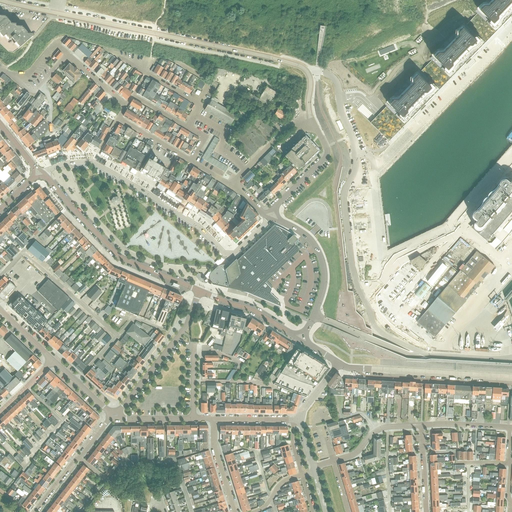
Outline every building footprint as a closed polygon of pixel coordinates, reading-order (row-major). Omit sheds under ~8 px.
[(371,123),(370,123),(383,136),(389,142),(408,122),(440,90),(451,79),(472,57),(485,43),(496,32),(511,15),(511,0),(490,0),(477,14),(470,21),(467,24),(466,25),(432,60),(431,61),(428,65),(424,68),(421,72),(387,107),(386,107),(379,115),(376,117),(376,118),(374,120),(371,123)] [(0,33),(3,37),(5,35),(13,28),(15,26),(16,24),(10,24),(5,19),(5,17),(0,16),(0,33)] [(5,35),(9,40),(12,38),(20,48),(32,37),(33,35),(26,34),(22,29),(22,27),(16,27),(15,26),(13,28),(5,35)] [(67,38),(62,43),(66,47),(71,42),(73,40),(69,39),(67,38)] [(73,43),(76,40),(73,40),(71,42),(72,42),(67,47),(72,51),(73,53),(77,49),(75,47),(76,46),(73,43)] [(396,50),(394,45),(379,51),(381,55),(396,50)] [(92,54),(89,57),(91,58),(100,48),(99,47),(98,47),(92,54)] [(52,66),(63,54),(59,50),(53,56),(56,58),(52,63),(51,65),(52,66)] [(93,60),(88,66),(93,71),(98,65),(95,62),(101,56),(101,55),(99,54),(93,60)] [(88,58),(84,63),(88,66),(93,60),(91,58),(89,57),(88,58)] [(115,58),(111,64),(109,66),(112,69),(114,66),(115,67),(119,62),(115,58)] [(153,66),(150,71),(153,73),(159,76),(164,69),(163,68),(160,66),(163,60),(161,59),(157,59),(154,64),(157,66),(156,67),(153,66)] [(112,78),(115,75),(113,73),(116,70),(122,62),(120,61),(119,62),(115,67),(114,68),(108,74),(103,80),(107,83),(112,78)] [(74,69),(69,64),(62,72),(64,73),(63,74),(66,77),(67,75),(74,82),(81,75),(78,72),(78,71),(75,68),(74,69)] [(100,77),(104,71),(107,69),(101,64),(98,68),(100,69),(96,74),(100,77)] [(164,69),(159,76),(164,79),(167,74),(164,72),(165,70),(168,66),(166,64),(163,68),(164,69)] [(171,68),(167,74),(164,79),(169,82),(173,75),(171,73),(173,69),(174,70),(176,66),(173,64),(171,68)] [(173,75),(169,82),(174,85),(179,78),(175,76),(178,71),(179,71),(181,68),(178,67),(173,75)] [(214,82),(215,83),(219,75),(222,77),(226,70),(216,69),(210,80),(214,82)] [(180,80),(185,71),(183,70),(179,78),(174,85),(179,88),(183,82),(180,80)] [(108,74),(104,71),(100,77),(103,80),(108,74)] [(114,80),(112,78),(107,83),(110,86),(115,80),(120,74),(118,72),(114,77),(115,78),(114,80)] [(115,80),(110,86),(114,90),(119,84),(127,75),(124,72),(119,78),(121,79),(117,83),(115,80)] [(188,73),(183,82),(179,88),(184,91),(188,85),(184,83),(190,74),(188,73)] [(11,81),(10,80),(3,74),(0,77),(0,78),(5,82),(4,83),(7,85),(11,81)] [(56,74),(52,79),(55,82),(56,81),(58,83),(62,79),(56,74)] [(188,85),(184,91),(189,94),(193,88),(190,86),(195,77),(193,76),(188,85)] [(122,87),(119,84),(114,90),(119,94),(127,84),(128,83),(131,80),(128,77),(125,80),(126,81),(122,87)] [(142,97),(151,102),(157,93),(159,89),(161,86),(152,81),(149,85),(147,88),(145,91),(142,97)] [(78,102),(82,105),(90,95),(91,95),(92,93),(94,94),(99,88),(97,87),(93,83),(78,102)] [(127,84),(119,94),(126,100),(132,94),(125,88),(126,88),(127,88),(130,85),(128,83),(127,84)] [(145,91),(147,88),(144,86),(145,84),(143,83),(137,94),(142,96),(145,91)] [(9,93),(17,99),(20,95),(19,94),(22,92),(18,89),(19,87),(16,85),(9,93)] [(256,105),(266,111),(267,110),(277,93),(266,87),(259,100),(256,105)] [(94,101),(90,106),(93,109),(97,104),(106,94),(99,88),(94,94),(93,96),(95,98),(95,97),(98,99),(97,100),(95,102),(94,101)] [(58,106),(68,94),(65,91),(62,94),(61,95),(59,97),(58,99),(56,101),(55,103),(58,106)] [(30,95),(26,93),(19,103),(16,100),(15,102),(18,104),(21,107),(30,95)] [(32,105),(22,117),(26,121),(27,122),(33,114),(29,111),(30,109),(31,110),(33,107),(37,109),(45,99),(46,98),(40,93),(35,100),(32,105)] [(254,103),(256,105),(259,100),(249,94),(246,99),(250,101),(249,102),(254,104),(254,103)] [(8,95),(5,98),(2,103),(1,103),(0,103),(0,111),(4,108),(5,108),(10,104),(8,102),(11,100),(8,96),(9,95),(8,95)] [(156,95),(151,102),(155,104),(160,97),(156,95)] [(160,97),(155,104),(160,107),(165,98),(161,95),(160,97)] [(167,95),(165,98),(160,107),(164,110),(168,104),(165,102),(168,96),(167,95)] [(69,114),(78,102),(74,98),(69,104),(69,103),(64,110),(69,114)] [(137,114),(139,111),(142,105),(133,99),(130,105),(137,109),(136,113),(137,114)] [(182,103),(179,107),(174,116),(179,118),(184,111),(186,106),(189,102),(184,99),(182,103)] [(236,115),(210,100),(207,105),(204,111),(230,125),(236,115)] [(165,110),(170,113),(173,106),(175,104),(170,102),(169,105),(165,110)] [(173,106),(170,113),(174,116),(179,107),(175,104),(173,106)] [(4,108),(0,111),(0,113),(3,117),(9,112),(11,110),(10,108),(11,108),(9,105),(5,108),(4,108)] [(286,114),(287,111),(280,107),(279,110),(278,109),(276,113),(274,112),(275,111),(270,108),(268,111),(267,110),(266,111),(282,120),(284,118),(285,117),(286,115),(285,115),(286,114)] [(128,119),(132,112),(127,109),(123,116),(128,119)] [(33,114),(27,122),(35,128),(46,113),(43,110),(39,114),(35,111),(33,114)] [(110,111),(107,117),(114,121),(117,115),(110,111)] [(133,122),(136,124),(139,120),(142,115),(141,113),(142,112),(139,111),(137,114),(137,115),(133,122)] [(184,111),(179,118),(184,121),(188,116),(184,114),(186,112),(184,111)] [(3,117),(7,123),(14,117),(17,114),(15,112),(12,115),(9,112),(3,117)] [(132,112),(128,119),(133,122),(137,115),(137,114),(136,113),(134,112),(134,113),(132,112)] [(139,120),(136,124),(141,126),(145,119),(148,114),(146,114),(145,116),(145,117),(142,115),(139,120)] [(249,157),(276,132),(258,114),(232,139),(249,157)] [(159,115),(153,125),(149,131),(153,134),(164,117),(159,115)] [(17,120),(14,117),(7,123),(10,127),(19,120),(22,117),(20,116),(17,118),(18,119),(17,120)] [(25,128),(21,124),(26,121),(22,117),(19,120),(10,127),(17,134),(25,128)] [(166,119),(164,117),(153,134),(162,139),(170,127),(165,123),(163,126),(162,126),(166,119)] [(59,127),(62,123),(57,118),(52,124),(55,126),(56,125),(59,127)] [(145,119),(141,126),(145,129),(149,122),(149,121),(145,119)] [(20,139),(27,147),(28,147),(32,144),(44,134),(45,133),(49,128),(49,127),(44,121),(38,125),(39,126),(28,134),(28,133),(20,139)] [(153,125),(149,122),(145,129),(149,131),(153,125)] [(170,127),(162,139),(167,142),(171,134),(169,133),(170,131),(171,128),(174,130),(175,128),(177,125),(172,122),(171,125),(170,127)] [(99,129),(102,130),(100,133),(102,133),(98,139),(95,137),(90,144),(98,148),(106,134),(110,128),(105,125),(103,123),(99,129)] [(17,134),(20,139),(28,133),(26,131),(27,131),(26,130),(28,128),(27,126),(25,128),(17,134)] [(52,142),(55,152),(60,150),(61,150),(68,140),(73,134),(74,133),(68,128),(66,126),(62,130),(64,132),(61,135),(57,140),(52,142)] [(68,140),(61,150),(64,152),(68,151),(68,152),(70,149),(72,151),(76,147),(74,146),(78,141),(77,140),(84,132),(79,128),(74,133),(73,134),(68,140)] [(177,134),(171,144),(175,147),(180,140),(177,138),(179,135),(180,135),(181,134),(183,135),(185,130),(181,128),(179,131),(177,134)] [(122,138),(125,139),(124,140),(127,142),(130,136),(133,132),(127,129),(124,134),(123,135),(124,135),(122,138)] [(82,139),(88,144),(89,143),(90,144),(95,137),(93,136),(93,137),(90,135),(89,134),(90,133),(89,132),(83,139),(82,139)] [(102,151),(99,155),(107,159),(110,155),(118,141),(121,137),(120,136),(117,135),(114,133),(113,132),(102,151)] [(173,132),(171,134),(167,142),(171,144),(177,134),(173,132)] [(182,136),(180,140),(175,147),(180,150),(184,142),(181,141),(182,140),(184,137),(182,136)] [(288,153),(302,167),(318,151),(304,137),(288,153)] [(43,143),(43,145),(47,154),(49,159),(57,156),(55,152),(52,142),(50,139),(42,141),(43,143)] [(82,139),(77,145),(83,151),(88,145),(88,144),(82,139)] [(121,162),(127,165),(140,142),(135,139),(132,143),(126,153),(121,162)] [(132,168),(129,172),(135,175),(136,173),(137,171),(153,144),(148,140),(146,145),(145,144),(132,168)] [(118,141),(110,155),(111,156),(111,157),(112,157),(113,157),(117,159),(120,154),(122,150),(125,145),(118,141)] [(132,143),(130,141),(124,151),(122,150),(120,154),(117,159),(117,160),(119,162),(120,161),(121,162),(126,153),(132,143)] [(191,141),(188,145),(184,152),(189,155),(193,148),(190,146),(191,145),(193,142),(191,141)] [(145,144),(140,142),(127,165),(132,168),(145,144)] [(184,142),(180,150),(184,152),(188,145),(184,142)] [(47,154),(43,145),(43,143),(39,145),(41,150),(38,152),(36,149),(31,152),(33,154),(32,154),(36,158),(47,154)] [(10,150),(6,145),(0,149),(0,151),(3,155),(6,153),(10,150)] [(272,158),(277,153),(273,149),(268,154),(272,158)] [(21,163),(10,150),(6,153),(3,155),(2,156),(7,163),(11,159),(17,166),(21,163)] [(302,167),(288,153),(284,156),(298,170),(302,167)] [(272,158),(268,154),(263,158),(267,162),(272,158)] [(169,170),(170,171),(172,172),(173,170),(177,163),(179,159),(175,156),(173,159),(175,160),(169,170)] [(147,158),(140,171),(159,182),(163,176),(166,170),(156,163),(157,160),(156,159),(156,158),(154,157),(152,161),(147,158)] [(268,163),(267,162),(263,158),(259,162),(264,167),(268,163)] [(11,177),(17,183),(22,178),(16,171),(16,172),(14,170),(16,168),(11,162),(5,167),(4,167),(3,168),(4,170),(9,175),(11,177)] [(281,163),(279,165),(291,177),(293,175),(294,175),(295,174),(296,173),(296,172),(290,166),(287,168),(281,163)] [(282,172),(280,175),(286,182),(287,181),(288,181),(289,180),(289,179),(291,177),(279,165),(277,167),(282,172)] [(193,167),(189,174),(192,176),(186,186),(182,184),(176,195),(183,199),(193,183),(196,178),(200,172),(193,167)] [(11,177),(9,175),(4,170),(2,172),(0,169),(0,180),(0,181),(3,183),(9,190),(17,183),(11,177)] [(159,182),(158,184),(164,187),(168,180),(168,179),(172,172),(169,170),(167,169),(166,170),(163,176),(159,182)] [(168,180),(164,187),(168,189),(174,179),(175,178),(172,176),(175,171),(173,170),(172,172),(168,179),(168,180)] [(247,183),(254,176),(250,171),(243,178),(247,183)] [(278,176),(273,181),(275,184),(279,188),(286,182),(280,175),(277,173),(275,174),(278,176)] [(174,179),(168,189),(172,192),(176,195),(182,184),(187,177),(184,175),(182,179),(180,183),(174,179)] [(206,175),(203,179),(202,180),(207,184),(211,178),(206,175)] [(511,175),(477,217),(467,229),(492,247),(511,222),(511,175)] [(211,189),(215,181),(212,179),(207,186),(211,189)] [(0,183),(1,185),(0,185),(0,188),(5,194),(9,190),(3,183),(0,181),(0,180),(0,183)] [(279,188),(275,184),(271,180),(269,181),(272,184),(270,186),(271,187),(268,190),(273,195),(279,188)] [(196,185),(193,183),(183,199),(188,203),(200,184),(201,183),(199,181),(196,185)] [(218,182),(213,190),(219,193),(220,192),(224,186),(218,182)] [(200,184),(188,203),(194,206),(198,199),(199,197),(200,197),(202,194),(206,188),(203,186),(200,184)] [(268,200),(258,189),(254,185),(252,187),(261,196),(258,199),(263,204),(268,200)] [(224,186),(220,192),(229,197),(233,192),(224,186)] [(35,191),(33,193),(39,201),(38,202),(39,204),(40,204),(42,202),(41,201),(43,200),(46,197),(39,187),(35,191)] [(273,195),(268,190),(265,187),(263,190),(260,187),(258,189),(268,200),(273,195)] [(32,192),(24,198),(37,214),(39,216),(45,223),(51,219),(48,216),(49,215),(46,212),(40,204),(39,204),(38,202),(39,201),(33,193),(32,192)] [(200,210),(205,202),(202,200),(205,196),(202,194),(200,197),(199,197),(198,199),(194,206),(200,210)] [(216,223),(222,230),(228,224),(231,219),(235,213),(237,211),(239,207),(237,207),(242,200),(237,195),(236,195),(233,200),(227,211),(225,214),(222,217),(216,223)] [(120,201),(120,200),(120,199),(119,198),(119,197),(118,197),(117,197),(116,196),(115,196),(114,197),(113,197),(112,198),(112,199),(111,200),(111,201),(111,202),(112,203),(113,204),(114,205),(115,205),(116,205),(117,205),(118,205),(119,204),(119,203),(120,203),(120,202),(120,201)] [(40,204),(46,212),(54,205),(49,199),(47,197),(43,200),(41,201),(42,202),(40,204)] [(206,201),(205,202),(200,210),(206,214),(211,206),(211,205),(214,201),(208,197),(206,201)] [(37,214),(24,198),(20,202),(26,210),(27,211),(30,209),(31,211),(30,212),(34,216),(37,214)] [(375,200),(356,202),(365,269),(383,267),(375,200)] [(239,207),(237,211),(239,212),(241,209),(241,210),(245,204),(243,201),(239,207)] [(20,202),(15,206),(26,218),(28,216),(24,212),(26,210),(20,202)] [(211,205),(211,206),(206,214),(212,218),(215,215),(218,211),(221,207),(215,203),(213,206),(211,205)] [(242,220),(227,235),(232,240),(235,243),(260,219),(257,216),(251,210),(248,207),(246,204),(239,217),(242,220)] [(54,205),(46,212),(49,215),(52,218),(55,215),(59,212),(54,205)] [(15,206),(10,211),(16,217),(17,218),(19,217),(20,218),(19,218),(27,226),(30,223),(26,218),(15,206)] [(215,215),(212,218),(213,220),(213,221),(216,223),(222,217),(225,214),(227,211),(222,206),(221,207),(218,211),(215,215)] [(14,220),(16,217),(10,211),(7,215),(8,216),(7,217),(6,217),(13,224),(16,226),(18,224),(14,220)] [(228,224),(222,230),(227,235),(242,220),(239,217),(235,213),(231,219),(228,224)] [(34,216),(39,222),(36,224),(41,230),(45,226),(44,224),(45,223),(39,216),(37,214),(34,216)] [(61,215),(50,226),(51,226),(52,226),(53,227),(56,224),(58,227),(59,226),(66,219),(61,215)] [(6,217),(1,222),(12,232),(14,230),(10,226),(13,224),(6,217)] [(64,229),(70,224),(66,219),(59,226),(58,227),(55,230),(56,232),(60,228),(61,226),(64,229)] [(1,222),(0,223),(0,226),(1,228),(2,227),(3,228),(5,231),(10,236),(13,233),(12,232),(1,222)] [(70,224),(64,229),(58,236),(60,237),(64,233),(65,233),(66,232),(69,234),(68,234),(75,228),(70,224)] [(225,271),(224,272),(228,288),(247,293),(248,293),(249,293),(280,306),(279,302),(270,293),(270,291),(271,289),(265,283),(267,281),(299,250),(293,244),(298,239),(293,235),(287,232),(281,228),(275,226),(274,225),(237,260),(235,263),(234,265),(233,268),(230,267),(225,271)] [(0,226),(0,236),(1,237),(4,235),(13,243),(15,241),(10,236),(5,231),(3,228),(2,227),(1,228),(0,226)] [(68,234),(65,238),(69,241),(68,242),(68,243),(72,238),(78,232),(75,228),(68,234)] [(78,232),(72,238),(68,243),(70,245),(74,241),(73,241),(74,240),(76,242),(82,236),(78,232)] [(25,236),(20,241),(25,246),(28,243),(25,240),(27,238),(25,236)] [(81,247),(87,241),(83,237),(74,246),(76,248),(79,244),(81,247)] [(24,246),(17,239),(15,241),(22,248),(24,246)] [(40,245),(35,241),(27,251),(32,254),(40,245)] [(80,251),(83,254),(92,246),(87,241),(81,247),(77,251),(78,253),(80,251)] [(45,249),(40,245),(32,254),(37,259),(45,249)] [(92,246),(83,254),(80,257),(82,259),(86,256),(85,255),(86,253),(90,257),(97,251),(92,246)] [(45,249),(37,259),(42,262),(49,253),(45,249)] [(101,256),(97,251),(90,257),(87,260),(92,265),(95,262),(96,261),(101,256)] [(435,338),(479,286),(495,267),(477,251),(460,270),(458,273),(448,286),(417,323),(435,338)] [(7,263),(12,258),(8,254),(3,258),(7,263)] [(101,267),(107,262),(101,256),(96,261),(95,262),(101,268),(101,267)] [(107,262),(101,267),(105,271),(103,273),(105,275),(107,273),(113,268),(107,262)] [(55,272),(58,269),(61,267),(58,263),(52,269),(55,272)] [(210,276),(210,277),(210,278),(210,279),(211,280),(211,281),(212,282),(213,283),(214,283),(214,284),(213,284),(213,285),(218,286),(224,287),(228,288),(224,272),(225,271),(225,270),(228,266),(226,266),(224,265),(222,266),(221,266),(220,266),(218,267),(216,268),(215,270),(212,273),(211,273),(211,274),(210,275),(210,276)] [(113,268),(107,273),(111,275),(110,278),(117,281),(122,271),(113,268)] [(63,274),(58,269),(55,272),(54,273),(59,278),(60,276),(60,277),(63,274)] [(125,285),(129,274),(122,271),(117,281),(122,283),(119,289),(123,290),(125,285)] [(64,273),(63,274),(60,277),(59,278),(64,283),(69,278),(64,273)] [(125,285),(123,290),(116,307),(123,310),(136,278),(129,274),(125,285)] [(4,277),(2,280),(7,285),(10,282),(4,277)] [(70,287),(74,282),(70,278),(66,282),(70,287)] [(136,278),(123,310),(130,313),(144,281),(136,278)] [(48,279),(37,291),(52,306),(57,311),(69,298),(48,279)] [(151,284),(144,281),(130,313),(137,316),(144,301),(148,292),(151,284)] [(16,287),(10,282),(7,285),(4,288),(4,289),(0,293),(0,298),(3,301),(16,287)] [(76,293),(80,288),(75,284),(75,283),(71,287),(76,293)] [(148,292),(144,301),(146,302),(148,297),(153,297),(154,294),(157,286),(151,284),(148,292)] [(80,288),(77,291),(80,294),(87,288),(84,285),(80,288)] [(163,289),(157,286),(153,297),(159,299),(160,297),(163,289)] [(101,292),(95,287),(87,296),(93,301),(101,292)] [(163,289),(160,297),(163,299),(163,300),(165,301),(169,291),(167,291),(167,290),(165,289),(164,289),(163,289)] [(165,301),(157,321),(162,324),(169,308),(172,302),(175,294),(169,291),(165,301)] [(172,302),(169,308),(172,309),(174,304),(178,306),(182,297),(175,294),(172,302)] [(12,304),(9,307),(10,307),(11,308),(19,316),(22,319),(38,333),(47,323),(48,322),(18,295),(13,300),(14,300),(15,301),(12,304)] [(65,304),(64,305),(69,310),(71,309),(75,304),(69,299),(65,304)] [(107,306),(104,311),(108,315),(114,308),(112,306),(110,308),(107,306)] [(77,318),(83,313),(79,309),(74,315),(77,318)] [(216,309),(212,328),(222,331),(221,336),(225,337),(225,334),(226,331),(227,328),(230,314),(230,313),(220,310),(216,309)] [(82,322),(87,317),(83,314),(78,319),(82,322)] [(230,314),(227,328),(234,330),(242,332),(243,332),(246,318),(241,316),(230,314)] [(254,331),(259,323),(252,319),(246,327),(253,332),(254,331)] [(47,323),(38,333),(44,338),(52,329),(47,323)] [(259,323),(254,331),(258,333),(257,335),(259,336),(261,333),(261,332),(265,327),(259,323)] [(149,343),(152,339),(142,331),(133,324),(129,328),(129,329),(126,332),(126,333),(131,336),(142,345),(145,342),(147,344),(149,342),(149,343)] [(101,329),(97,325),(93,330),(97,333),(101,329)] [(54,331),(52,329),(44,338),(48,342),(53,337),(49,334),(50,333),(51,334),(54,331)] [(94,338),(99,342),(107,334),(102,330),(97,335),(94,338)] [(155,335),(152,339),(156,342),(158,344),(164,336),(156,330),(153,333),(155,335)] [(58,331),(53,337),(48,342),(53,347),(58,340),(55,337),(56,336),(57,337),(60,333),(58,331)] [(275,343),(279,336),(272,331),(269,335),(266,333),(260,342),(263,344),(265,341),(265,342),(267,338),(271,341),(270,342),(274,345),(275,343)] [(131,336),(126,333),(119,341),(123,344),(124,345),(131,336)] [(107,344),(112,339),(107,334),(102,340),(107,344)] [(63,335),(58,340),(53,347),(57,351),(63,344),(60,341),(61,339),(62,340),(65,337),(63,335)] [(11,336),(1,346),(11,356),(7,360),(17,370),(32,355),(11,336)] [(291,343),(279,336),(275,343),(280,347),(277,351),(280,353),(283,348),(286,351),(291,343)] [(68,339),(63,344),(57,351),(62,355),(68,348),(64,345),(65,343),(67,344),(70,341),(68,339)] [(114,345),(120,349),(123,344),(119,341),(118,340),(114,345)] [(145,342),(142,345),(144,347),(143,349),(140,352),(138,355),(145,361),(150,354),(155,347),(153,346),(153,345),(152,344),(151,344),(149,343),(149,342),(147,344),(145,342)] [(291,343),(286,351),(283,355),(286,357),(288,354),(289,352),(292,354),(296,349),(297,347),(291,343)] [(71,344),(68,348),(62,355),(66,359),(73,352),(70,349),(73,346),(71,344)] [(79,345),(73,352),(66,359),(71,363),(79,354),(77,351),(81,347),(79,345)] [(121,350),(120,349),(114,345),(111,349),(118,354),(121,350)] [(134,347),(131,351),(133,352),(138,355),(140,352),(134,347)] [(280,374),(281,374),(299,382),(311,386),(314,387),(314,388),(319,381),(318,380),(320,378),(321,378),(329,368),(322,364),(312,357),(312,358),(302,351),(301,352),(296,349),(292,354),(293,355),(280,374)] [(109,362),(115,354),(110,350),(104,358),(109,362)] [(82,351),(79,354),(71,363),(76,368),(81,362),(81,361),(79,359),(84,353),(82,351)] [(145,361),(138,355),(133,352),(132,354),(135,357),(136,356),(138,357),(135,361),(141,366),(145,361)] [(33,355),(24,364),(26,366),(29,363),(29,364),(31,362),(33,364),(33,365),(38,360),(33,355)] [(84,365),(81,362),(76,368),(81,372),(94,358),(92,356),(84,365)] [(129,365),(123,360),(120,357),(113,366),(117,369),(125,376),(130,380),(137,371),(130,365),(129,365)] [(141,366),(135,361),(129,357),(128,359),(131,361),(132,360),(133,361),(130,365),(137,371),(141,366)] [(34,368),(29,373),(31,375),(42,364),(38,360),(33,365),(32,365),(34,368)] [(101,370),(100,369),(90,380),(95,385),(111,367),(103,360),(102,362),(106,366),(101,371),(101,370)] [(206,363),(202,363),(202,370),(207,370),(207,367),(212,367),(216,367),(216,362),(214,362),(211,362),(211,360),(209,360),(208,362),(206,362),(206,363)] [(102,362),(97,367),(98,367),(100,369),(101,370),(101,371),(106,366),(102,362)] [(266,368),(261,365),(256,373),(261,376),(266,368)] [(90,380),(100,369),(98,367),(95,370),(92,367),(84,376),(90,380)] [(100,390),(106,383),(103,380),(101,382),(100,381),(109,372),(111,374),(114,369),(111,367),(95,385),(100,390)] [(0,383),(8,392),(19,381),(12,374),(11,376),(3,368),(0,371),(0,383)] [(207,370),(202,370),(202,377),(207,377),(208,377),(208,380),(212,380),(212,377),(212,373),(213,373),(213,370),(207,370)] [(50,383),(51,383),(56,377),(49,371),(43,378),(43,377),(37,384),(42,389),(48,382),(47,382),(48,380),(50,383)] [(118,374),(115,378),(125,386),(130,380),(125,376),(123,378),(118,374)] [(335,390),(337,388),(339,385),(337,384),(341,378),(336,374),(328,384),(331,386),(333,388),(335,390)] [(125,386),(115,378),(113,376),(112,378),(118,383),(116,386),(117,388),(121,391),(125,386)] [(50,383),(45,388),(47,390),(49,388),(52,390),(60,381),(56,377),(51,383),(50,383)] [(346,379),(345,389),(345,396),(352,397),(352,388),(353,380),(346,379)] [(108,380),(106,383),(100,390),(103,393),(104,392),(105,393),(115,398),(121,391),(117,388),(116,386),(112,384),(108,380)] [(360,380),(359,389),(364,389),(364,391),(362,390),(362,394),(365,394),(365,391),(368,391),(368,381),(360,380)] [(58,397),(67,387),(64,385),(60,381),(52,390),(49,394),(45,397),(48,399),(45,403),(49,406),(58,397)] [(395,382),(395,395),(402,396),(403,383),(395,382)] [(274,383),(273,385),(278,387),(280,388),(282,388),(282,389),(285,390),(287,391),(288,391),(290,392),(292,393),(293,393),(295,394),(297,394),(299,395),(300,396),(302,396),(306,398),(307,396),(302,394),(300,394),(297,393),(295,392),(293,391),(291,390),(288,389),(286,388),(283,387),(281,386),(278,385),(274,383)] [(439,394),(438,403),(447,404),(447,394),(448,385),(439,385),(439,394)] [(447,394),(447,404),(446,417),(453,418),(455,395),(455,387),(455,386),(448,385),(447,394)] [(58,403),(54,407),(56,409),(66,398),(72,392),(67,387),(58,397),(61,400),(58,403)] [(455,395),(454,399),(461,399),(472,400),(472,398),(473,387),(466,387),(466,388),(455,387),(455,395)] [(479,387),(478,412),(485,412),(486,388),(479,387)] [(345,396),(345,389),(337,388),(335,390),(333,388),(330,388),(330,395),(345,396)] [(486,388),(485,409),(486,409),(492,410),(492,405),(492,401),(492,397),(493,397),(493,389),(492,389),(492,388),(486,388)] [(494,389),(493,389),(493,397),(492,397),(492,405),(501,405),(501,401),(502,389),(497,389),(497,388),(494,388),(494,389)] [(29,392),(25,396),(35,408),(38,406),(33,400),(32,401),(32,400),(34,398),(29,392)] [(72,392),(66,398),(70,401),(59,412),(62,415),(62,414),(78,397),(72,392)] [(291,402),(298,404),(300,396),(299,395),(297,394),(295,394),(293,393),(292,398),(288,396),(287,400),(291,402)] [(25,396),(21,400),(26,406),(29,403),(31,406),(34,409),(35,408),(25,396)] [(84,403),(78,397),(62,414),(64,416),(70,410),(71,412),(75,408),(74,407),(75,405),(79,409),(79,408),(80,408),(84,403)] [(21,400),(17,404),(26,414),(27,412),(23,408),(26,406),(21,400)] [(298,404),(291,402),(290,405),(292,406),(292,407),(291,407),(289,408),(289,409),(286,409),(286,413),(294,414),(298,404)] [(82,410),(77,416),(79,418),(85,412),(89,407),(84,403),(80,408),(79,408),(82,410)] [(13,408),(18,413),(20,411),(24,415),(26,414),(17,404),(13,408)] [(225,405),(216,405),(215,413),(224,413),(225,405)] [(93,411),(89,407),(85,412),(87,414),(86,415),(84,418),(83,418),(82,419),(84,421),(86,420),(89,416),(93,411)] [(18,413),(13,408),(8,411),(19,422),(19,423),(21,421),(18,418),(15,416),(18,413)] [(8,411),(4,415),(9,421),(12,418),(14,422),(17,424),(19,422),(8,411)] [(93,411),(89,416),(91,418),(86,423),(91,428),(96,423),(96,422),(100,417),(93,411)] [(4,415),(0,419),(8,428),(10,430),(11,431),(13,429),(12,428),(7,423),(9,421),(4,415)] [(71,419),(69,421),(72,423),(77,427),(79,429),(81,430),(87,435),(91,429),(85,425),(83,427),(81,426),(80,426),(78,424),(71,418),(71,419)] [(11,431),(10,430),(8,428),(0,419),(0,427),(1,429),(4,431),(6,430),(9,433),(11,431)] [(338,422),(328,425),(330,430),(340,427),(345,426),(344,420),(338,422)] [(69,426),(77,432),(79,429),(77,427),(72,423),(69,426)] [(340,427),(330,430),(330,431),(330,432),(332,439),(333,439),(341,437),(342,436),(349,434),(347,427),(347,425),(345,426),(340,427)] [(140,442),(140,426),(131,427),(131,433),(131,444),(137,444),(137,442),(140,442)] [(156,438),(156,435),(155,426),(148,426),(148,433),(148,449),(148,459),(153,459),(153,440),(156,440),(156,438)] [(164,426),(155,426),(156,435),(156,438),(159,438),(159,457),(163,457),(163,452),(164,452),(163,435),(164,435),(164,426)] [(175,437),(175,434),(174,426),(166,426),(167,437),(175,437)] [(174,426),(175,434),(178,434),(179,445),(178,445),(178,451),(183,451),(183,438),(183,426),(174,426)] [(190,426),(183,426),(183,438),(187,438),(187,441),(191,441),(191,439),(190,426)] [(199,450),(199,451),(208,448),(207,443),(207,431),(208,431),(208,426),(199,426),(199,438),(202,438),(202,442),(199,442),(199,443),(199,450)] [(121,436),(121,432),(121,427),(113,427),(108,434),(112,437),(114,438),(116,440),(117,441),(120,447),(124,455),(128,454),(125,447),(124,445),(122,439),(121,436)] [(131,433),(131,427),(121,427),(121,432),(121,433),(121,436),(122,439),(124,438),(124,433),(131,433)] [(287,427),(278,427),(278,436),(278,445),(279,445),(285,443),(285,440),(281,440),(281,437),(280,437),(280,435),(281,435),(286,436),(286,433),(287,433),(287,431),(288,431),(288,427),(287,427)] [(37,435),(39,437),(44,433),(39,429),(37,431),(35,432),(36,434),(37,435)] [(81,430),(77,435),(82,440),(87,435),(81,430)] [(62,439),(65,435),(59,431),(56,434),(62,439)] [(82,440),(77,435),(72,432),(71,434),(73,436),(73,437),(75,438),(73,441),(78,445),(82,440)] [(432,434),(433,443),(439,443),(439,442),(446,442),(445,438),(443,439),(442,433),(432,434)] [(116,440),(112,437),(108,434),(104,439),(109,443),(112,445),(116,440)] [(405,445),(412,444),(411,435),(405,436),(405,441),(398,441),(399,445),(405,445)] [(374,439),(374,455),(375,461),(380,460),(380,458),(382,458),(382,457),(384,457),(385,456),(385,452),(384,451),(383,451),(381,451),(380,451),(381,439),(379,439),(379,436),(376,436),(376,439),(374,439)] [(78,445),(73,441),(68,437),(66,439),(69,441),(66,444),(74,451),(78,445)] [(333,439),(335,446),(341,445),(339,441),(341,440),(341,437),(333,439)] [(26,439),(22,442),(29,450),(33,447),(26,439)] [(106,447),(109,443),(104,439),(99,444),(103,448),(105,449),(108,451),(110,450),(106,447)] [(63,442),(61,445),(64,447),(62,450),(70,456),(74,451),(66,444),(63,442)] [(103,448),(99,444),(95,450),(101,454),(106,458),(108,455),(103,452),(105,449),(103,448)] [(341,445),(335,446),(334,447),(337,455),(343,453),(342,449),(345,448),(344,444),(341,445)] [(66,461),(70,456),(56,445),(54,448),(57,450),(55,453),(66,461)] [(25,447),(21,450),(27,457),(31,453),(25,447)] [(467,460),(467,447),(465,447),(465,451),(465,452),(461,453),(461,452),(457,452),(457,460),(467,460)] [(52,450),(50,453),(53,455),(58,459),(56,462),(62,466),(66,461),(57,454),(55,453),(52,450)] [(99,457),(101,454),(95,450),(91,455),(97,459),(102,463),(103,461),(100,459),(101,458),(99,457)] [(209,450),(197,454),(198,456),(199,459),(202,458),(203,458),(210,456),(209,450)] [(289,450),(282,453),(281,453),(282,456),(276,458),(277,460),(279,460),(291,456),(289,450)] [(243,456),(249,454),(248,451),(239,454),(239,455),(236,456),(235,455),(233,456),(232,453),(224,455),(226,461),(240,457),(241,457),(243,456)] [(15,460),(9,454),(5,457),(2,455),(2,454),(0,453),(0,463),(4,466),(7,463),(9,465),(11,463),(12,463),(15,460)] [(20,464),(23,461),(18,455),(14,458),(20,464)] [(97,459),(91,455),(86,461),(97,469),(99,467),(94,463),(97,459)] [(375,461),(374,455),(363,458),(364,459),(361,460),(363,465),(365,464),(375,461)] [(434,455),(430,455),(430,463),(441,463),(445,463),(445,458),(437,459),(436,455),(434,455)] [(51,469),(57,473),(61,468),(46,456),(44,459),(53,466),(51,469)] [(199,459),(200,463),(199,463),(200,466),(201,465),(212,462),(210,456),(203,458),(202,458),(199,459)] [(407,465),(416,464),(416,456),(409,457),(409,460),(405,461),(405,462),(403,462),(403,465),(407,465)] [(241,460),(241,457),(240,457),(226,461),(228,467),(236,465),(236,464),(240,463),(239,461),(241,460)] [(202,468),(199,469),(200,472),(214,468),(212,462),(201,465),(202,468)] [(286,467),(279,469),(280,472),(294,468),(294,466),(293,463),(293,462),(286,464),(286,467)] [(345,463),(339,465),(341,472),(347,470),(352,469),(353,469),(352,466),(351,466),(350,465),(346,466),(345,463)] [(273,474),(278,470),(273,464),(269,469),(266,472),(267,473),(270,471),(273,474)] [(416,464),(407,465),(407,469),(402,469),(402,472),(407,472),(417,472),(416,464)] [(83,465),(79,471),(85,475),(87,472),(89,474),(89,473),(92,475),(94,473),(89,470),(83,465)] [(236,465),(228,467),(230,473),(243,469),(242,466),(237,467),(236,465)] [(57,473),(51,469),(48,472),(43,468),(42,470),(47,474),(52,478),(57,473)] [(214,468),(200,472),(201,475),(202,478),(203,477),(207,476),(216,473),(214,468)] [(243,471),(243,469),(230,473),(232,478),(240,476),(239,473),(243,471)] [(490,473),(490,476),(493,476),(496,476),(506,477),(506,469),(500,469),(499,473),(493,473),(490,473)] [(347,470),(341,472),(343,479),(349,478),(349,477),(352,477),(353,476),(355,476),(355,473),(354,472),(352,472),(348,474),(347,470)] [(0,479),(7,485),(11,480),(0,471),(0,479)] [(79,471),(75,476),(80,480),(85,484),(87,482),(82,479),(85,475),(79,471)] [(23,472),(19,477),(25,482),(29,477),(23,472)] [(399,477),(400,480),(410,479),(417,479),(417,472),(407,472),(408,477),(399,477)] [(52,478),(47,474),(45,477),(42,475),(42,476),(39,473),(38,475),(48,483),(52,478)] [(203,477),(202,478),(202,480),(204,479),(207,478),(208,478),(209,482),(218,479),(216,473),(207,476),(203,477)] [(75,476),(71,481),(76,486),(78,487),(81,489),(83,488),(80,485),(78,483),(80,480),(75,476)] [(249,479),(248,476),(242,478),(243,478),(240,479),(240,476),(232,478),(233,484),(246,480),(249,479)] [(376,484),(383,482),(381,476),(380,476),(375,478),(376,484)] [(491,480),(491,483),(498,484),(505,484),(506,477),(496,476),(495,480),(491,480)] [(35,479),(34,481),(38,484),(44,489),(48,483),(40,477),(38,481),(35,479)] [(349,478),(343,479),(345,487),(351,485),(356,484),(364,481),(364,478),(357,480),(353,481),(353,480),(350,481),(349,478)] [(209,482),(201,484),(202,487),(209,485),(210,484),(211,487),(219,485),(218,479),(209,482)] [(401,487),(411,487),(418,486),(417,479),(410,479),(410,483),(404,483),(404,484),(397,485),(397,488),(401,487)] [(246,480),(241,482),(233,484),(235,490),(243,487),(242,484),(247,483),(246,480)] [(71,481),(67,486),(72,491),(78,496),(80,494),(76,491),(78,487),(76,486),(71,481)] [(286,490),(300,486),(298,481),(289,484),(290,487),(281,490),(282,492),(285,491),(286,490)] [(87,482),(85,484),(91,489),(93,490),(95,488),(93,487),(87,482)] [(38,484),(34,490),(40,494),(44,489),(38,484)] [(351,485),(345,487),(347,494),(353,492),(364,489),(362,485),(356,487),(356,484),(351,485)] [(40,494),(34,490),(33,492),(24,485),(22,488),(30,495),(36,499),(40,494)] [(207,488),(205,489),(206,491),(208,491),(213,489),(214,493),(221,490),(219,485),(211,487),(207,488)] [(67,486),(62,492),(68,496),(73,501),(74,500),(76,498),(70,494),(72,491),(67,486)] [(279,493),(278,493),(278,496),(280,496),(286,494),(287,494),(287,492),(291,491),(291,492),(294,491),(294,494),(301,492),(300,486),(292,489),(286,490),(285,491),(279,493)] [(418,486),(411,487),(411,490),(407,490),(407,492),(405,492),(405,495),(411,494),(418,494),(418,486)] [(243,487),(235,490),(237,496),(250,492),(250,491),(249,489),(244,490),(243,487)] [(174,491),(165,494),(167,498),(166,498),(167,500),(176,497),(175,493),(178,492),(178,490),(174,491)] [(62,492),(58,497),(64,501),(67,504),(73,509),(75,506),(68,501),(70,498),(68,496),(62,492)] [(250,492),(237,496),(239,501),(247,499),(246,495),(250,494),(250,492)] [(301,492),(294,494),(293,494),(294,497),(291,498),(292,501),(303,497),(301,492)] [(353,492),(347,494),(349,501),(352,500),(355,499),(362,497),(361,495),(357,496),(357,495),(354,495),(353,492)] [(402,502),(408,502),(411,502),(418,501),(418,494),(411,494),(411,498),(402,499),(402,502)] [(36,499),(30,495),(28,498),(24,495),(22,497),(32,505),(36,499)] [(215,498),(209,500),(211,505),(218,503),(225,501),(223,496),(215,498)] [(22,497),(18,502),(22,506),(27,510),(32,505),(22,497)] [(58,497),(54,502),(62,508),(64,510),(65,510),(66,511),(67,511),(69,510),(65,507),(67,504),(64,501),(58,497)] [(176,497),(167,500),(167,502),(168,502),(169,505),(182,501),(181,499),(177,501),(176,497)] [(293,503),(289,504),(290,507),(297,505),(305,503),(303,497),(292,501),(293,503)] [(248,502),(247,499),(239,501),(241,507),(253,503),(257,502),(256,499),(248,502)] [(352,500),(349,501),(351,508),(352,508),(358,506),(362,505),(364,504),(363,500),(356,502),(355,499),(352,500)] [(488,502),(487,506),(496,506),(503,507),(504,499),(494,499),(494,503),(488,502)] [(182,501),(169,505),(171,509),(170,509),(171,511),(180,508),(179,504),(182,503),(182,501)] [(218,503),(211,505),(212,508),(215,507),(216,510),(219,509),(226,507),(225,501),(218,503)] [(404,506),(404,507),(404,508),(405,510),(412,509),(419,509),(418,501),(411,502),(408,502),(408,505),(404,506)] [(54,502),(50,507),(56,511),(58,508),(62,511),(63,511),(65,510),(64,510),(62,508),(54,502)] [(254,505),(253,503),(241,507),(242,511),(244,511),(250,510),(249,507),(254,505)]
